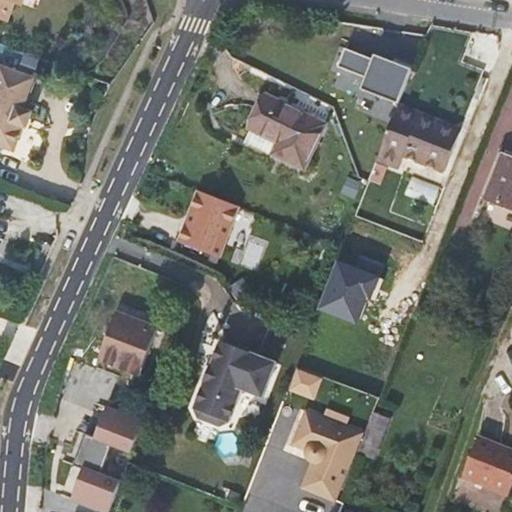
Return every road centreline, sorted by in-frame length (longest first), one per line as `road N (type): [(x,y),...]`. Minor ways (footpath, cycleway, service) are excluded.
road 1 (residential): [(11,511),(31,385),(206,0)]
road 2 (residential): [(391,0),(511,21)]
